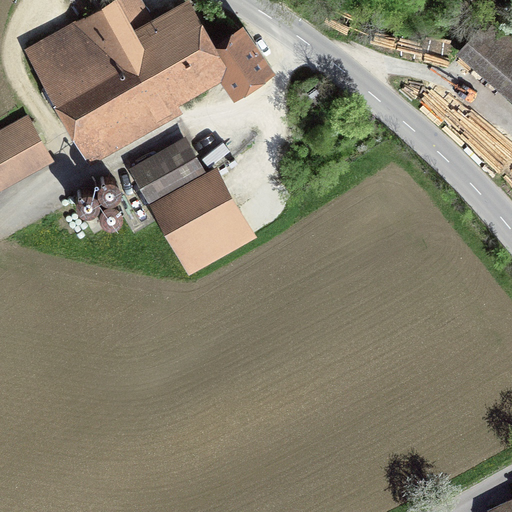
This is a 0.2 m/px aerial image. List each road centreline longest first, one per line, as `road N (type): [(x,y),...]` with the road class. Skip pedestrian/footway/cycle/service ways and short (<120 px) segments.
road 1 (tertiary): [(511,234),(386,105),(242,0)]
road 2 (track): [(33,0),(15,33),(11,63),(65,163),(59,189),(0,226)]
